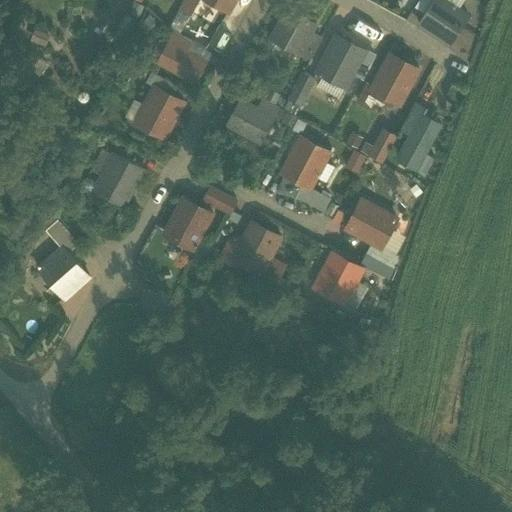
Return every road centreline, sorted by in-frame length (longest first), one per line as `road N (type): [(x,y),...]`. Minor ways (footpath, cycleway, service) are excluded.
road 1 (residential): [(178,158),(30,416)]
road 2 (residential): [(264,0),(178,158)]
road 3 (residential): [(178,158),(314,231)]
road 4 (residential): [(340,0),(462,68)]
road 5 (unclassified): [(116,511),(30,416)]
